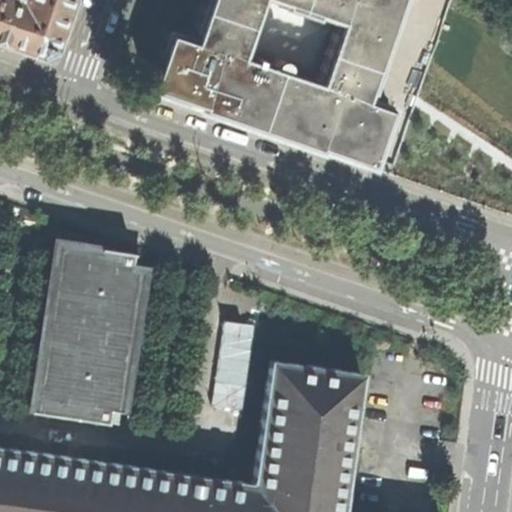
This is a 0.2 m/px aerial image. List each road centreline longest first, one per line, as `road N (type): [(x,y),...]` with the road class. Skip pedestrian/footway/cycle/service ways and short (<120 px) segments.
road 1 (tertiary): [(0,173),(502,343)]
road 2 (tertiary): [(511,241),(72,91)]
road 3 (residential): [(481,511),(502,343)]
